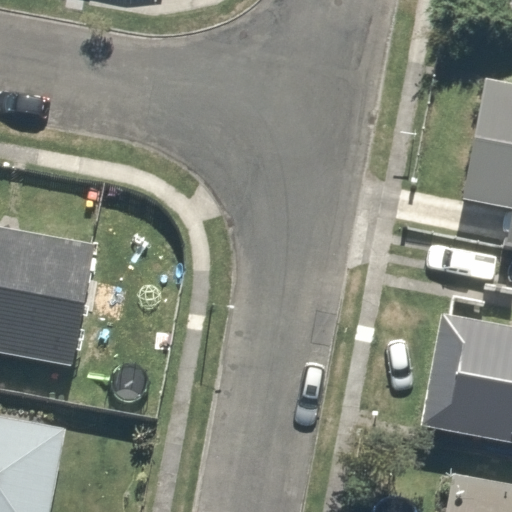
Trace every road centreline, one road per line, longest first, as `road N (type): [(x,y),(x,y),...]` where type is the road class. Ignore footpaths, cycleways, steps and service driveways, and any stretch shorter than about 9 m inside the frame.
road 1 (residential): [(255,511),(322,116)]
road 2 (residential): [(0,59),(322,116)]
